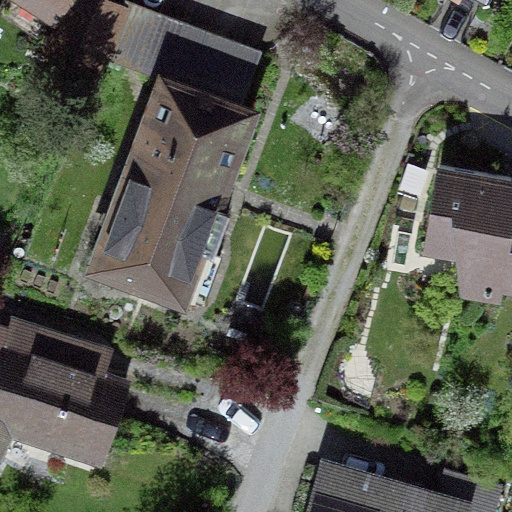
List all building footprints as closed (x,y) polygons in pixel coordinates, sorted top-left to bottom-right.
[(99,52),(120,5),(109,0),(70,0),(48,51),(91,69),(99,52)] [(155,18),(120,5),(99,52),(137,66),(155,18)] [(137,66),(161,75),(179,27),(155,18),(137,66)] [(231,46),(179,27),(163,76),(213,95),(231,46)] [(213,95),(238,104),(256,55),(231,46),(213,95)] [(213,95),(163,76),(95,259),(180,291),(198,242),(212,247),(228,204),(214,199),(248,108),(238,104),(213,95)] [(425,245),(459,251),(463,286),(496,291),(497,280),(500,261),(511,200),(511,190),(511,174),(440,163),(430,224),(425,245)] [(511,199),(511,200),(500,261),(497,280),(511,282),(511,199)] [(0,449),(7,431),(45,444),(49,431),(102,449),(124,382),(93,371),(101,347),(75,339),(29,324),(21,348),(0,340),(0,449)] [(327,466),(313,511),(456,511),(459,504),(485,511),(494,481),(450,469),(441,499),(327,466)]
